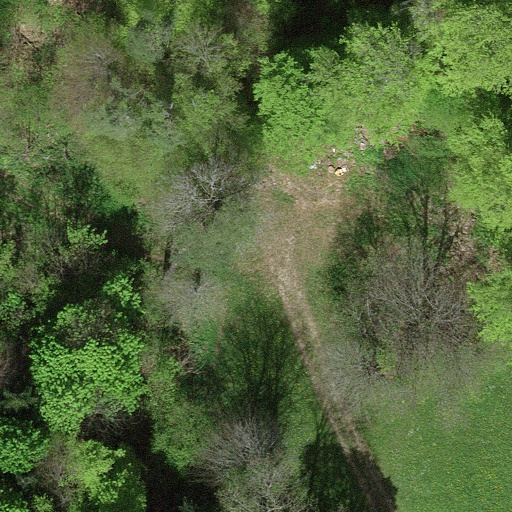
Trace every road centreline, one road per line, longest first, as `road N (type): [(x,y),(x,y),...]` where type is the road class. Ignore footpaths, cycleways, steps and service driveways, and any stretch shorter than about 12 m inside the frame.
road 1 (track): [(126,0),(234,169),(385,511)]
road 2 (track): [(288,289),(181,262),(0,173)]
